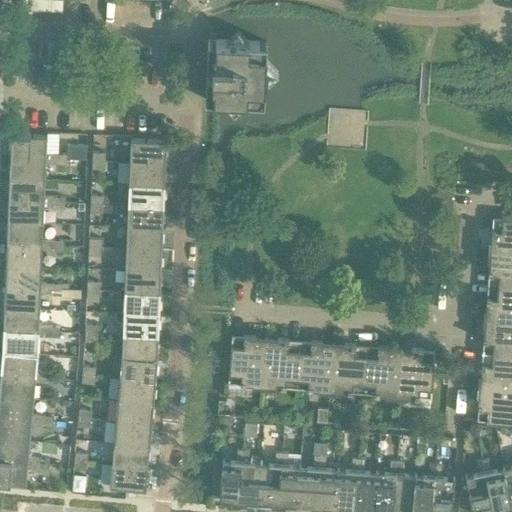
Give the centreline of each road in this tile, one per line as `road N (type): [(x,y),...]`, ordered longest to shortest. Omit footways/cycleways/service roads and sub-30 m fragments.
road 1 (residential): [(161,511),(186,97),(0,92)]
road 2 (residential): [(0,31),(192,36),(193,0)]
road 3 (residential): [(250,312),(461,327)]
road 4 (residential): [(461,327),(470,199),(511,201)]
